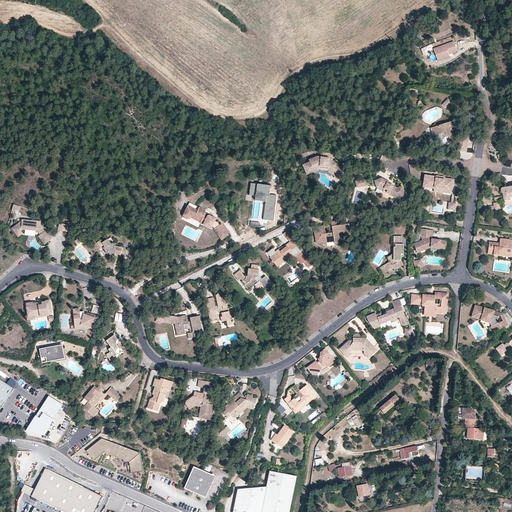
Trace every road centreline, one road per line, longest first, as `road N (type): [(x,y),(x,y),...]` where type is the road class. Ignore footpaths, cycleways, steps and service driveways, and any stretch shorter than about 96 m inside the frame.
road 1 (track): [(435,0),(359,52),(304,64),(264,112),(237,119),(211,111),(81,0)]
road 2 (residential): [(132,307),(145,349),(157,360),(257,373),(287,363),(392,288),(459,280)]
road 3 (unclassified): [(0,439),(45,447),(173,511)]
road 4 (residential): [(132,307),(289,226)]
road 5 (residential): [(0,285),(27,269),(54,269),(111,287),(132,307)]
road 6 (residential): [(433,511),(447,386)]
